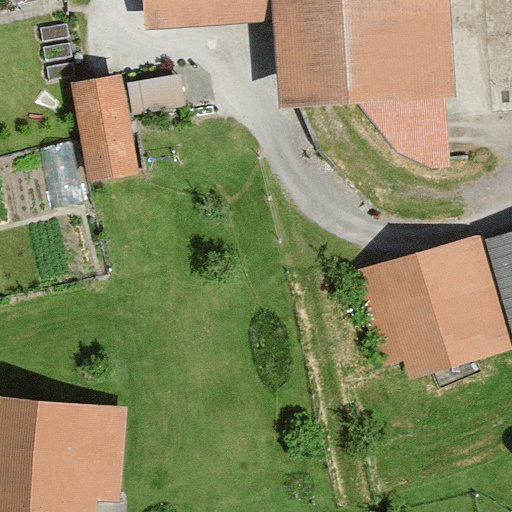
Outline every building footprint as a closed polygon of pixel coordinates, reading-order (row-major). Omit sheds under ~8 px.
[(146,0),(150,39),(278,30),(284,114),(456,102),(448,0),(146,0)] [(74,89),(95,190),(143,180),(122,79),(74,89)] [(0,219),(67,222),(69,174),(0,171),(0,219)] [(511,243),(493,248),(511,315),(511,243)] [(412,389),(511,360),(511,342),(484,245),(364,280),(393,378),(407,374),(412,389)] [(0,511),(103,511),(104,509),(123,511),(130,416),(0,405),(0,511)]
